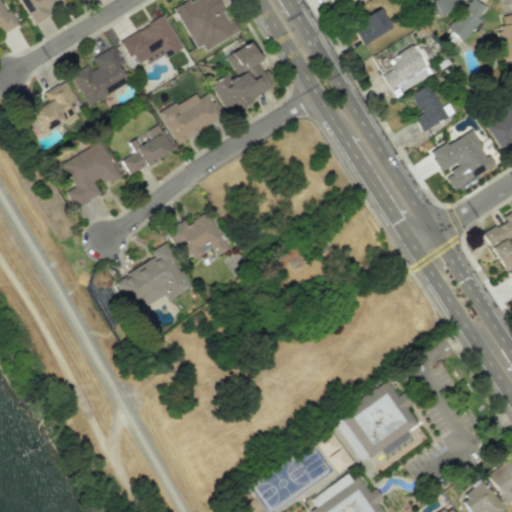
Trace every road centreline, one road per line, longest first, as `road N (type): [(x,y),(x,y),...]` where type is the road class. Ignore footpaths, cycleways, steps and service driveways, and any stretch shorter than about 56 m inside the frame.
road 1 (secondary): [(511,353),(293,11)]
road 2 (residential): [(315,92),(94,244)]
road 3 (secondary): [(415,248),(511,396)]
road 4 (secondary): [(258,0),(343,136)]
road 5 (residential): [(126,0),(0,78)]
road 6 (secondary): [(343,136),(415,248)]
